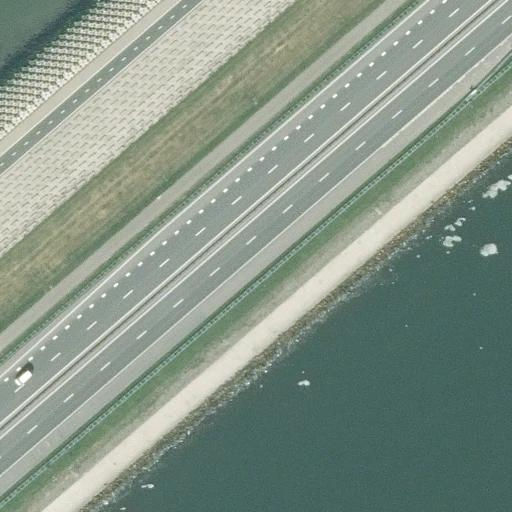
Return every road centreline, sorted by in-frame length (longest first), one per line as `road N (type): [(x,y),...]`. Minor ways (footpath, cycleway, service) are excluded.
road 1 (motorway): [(0,457),(511,15)]
road 2 (motorway): [(468,0),(0,405)]
